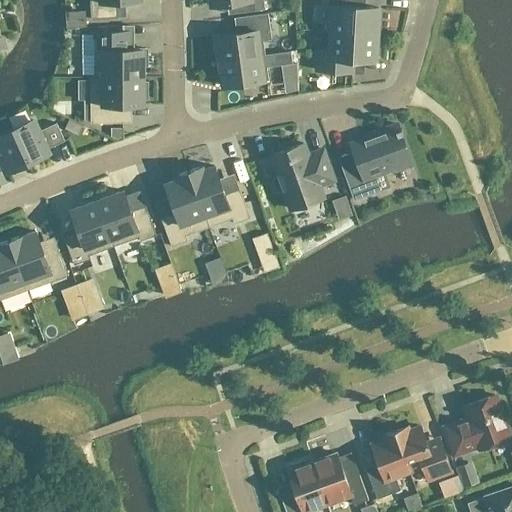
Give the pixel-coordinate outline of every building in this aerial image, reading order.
[(138,0),(88,0),(90,21),(117,19),(116,2),(139,1),(138,0)] [(205,0),(205,2),(209,2),(210,7),(231,4),(232,15),(264,10),(262,0),(205,0)] [(330,32),(375,35),(375,30),(379,30),(380,15),(376,14),(377,9),(363,8),(363,0),(326,0),(326,8),(331,8),(330,32)] [(218,62),(264,56),(262,42),(270,41),(267,14),(237,18),(239,30),(236,34),(211,37),(214,53),(217,53),(218,62)] [(375,35),(330,32),(329,52),(317,51),(315,71),(351,73),(352,60),(374,61),(374,56),(378,56),(379,40),(375,40),(375,35)] [(89,78),(142,78),(141,67),(146,67),(146,50),(126,50),(123,47),(123,33),(93,33),(93,78),(89,78)] [(289,52),(264,56),(218,62),(222,87),(267,81),(265,68),(282,66),(291,65),(289,52)] [(283,75),(296,73),(296,64),(291,65),(282,66),(283,75)] [(142,83),(142,78),(89,78),(89,124),(113,124),(123,124),(123,110),(126,106),(142,106),(142,100),(146,100),(146,83),(142,83)] [(26,164),(46,154),(30,117),(9,127),(26,164)] [(398,131),(396,125),(371,135),(372,137),(349,145),(359,170),(344,176),(353,201),(379,191),(378,190),(369,194),(364,180),(394,169),(395,171),(410,165),(399,136),(402,135),(400,130),(398,131)] [(0,161),(5,173),(26,164),(9,127),(8,127),(10,131),(0,135),(0,161)] [(333,181),(322,151),(321,151),(322,155),(311,159),(307,157),(302,145),(270,156),(277,176),(273,177),(271,180),(275,191),(279,192),(283,191),(290,211),(322,199),(317,187),(333,181)] [(187,172),(207,228),(231,220),(233,225),(249,219),(238,189),(223,195),(213,167),(202,171),(200,168),(187,172)] [(207,228),(187,172),(174,177),(175,181),(164,185),(174,213),(159,218),(170,248),(186,242),(184,237),(207,228)] [(96,202),(112,247),(137,238),(139,242),(155,236),(144,206),(129,212),(122,192),(96,202)] [(112,247),(96,202),(69,211),(77,231),(62,236),(72,266),(89,260),(87,256),(112,247)] [(53,238),(38,243),(34,232),(21,237),(20,237),(8,241),(26,292),(67,277),(53,238)] [(0,301),(26,292),(8,241),(0,243),(0,301)] [(180,293),(169,264),(153,270),(164,299),(168,298),(180,293)] [(493,396),(463,407),(469,422),(463,424),(462,422),(443,429),(453,456),(478,447),(479,451),(509,439),(493,396)] [(393,433),(408,473),(421,468),(426,482),(450,473),(438,440),(425,445),(419,428),(408,432),(406,428),(393,433)] [(408,473),(393,433),(380,438),(381,441),(370,445),(379,470),(366,475),(375,500),(399,492),(394,478),(408,473)] [(310,463),(326,505),(349,497),(353,506),(367,501),(358,476),(345,481),(335,454),(310,463)] [(326,505),(310,463),(306,464),(305,460),(289,466),(291,470),(286,472),(295,495),(280,500),(284,511),(313,511),(313,510),(326,505)] [(470,463),(454,469),(462,490),(478,484),(470,463)] [(488,511),(487,511),(511,511),(511,487),(483,497),(483,499),(488,511)]
